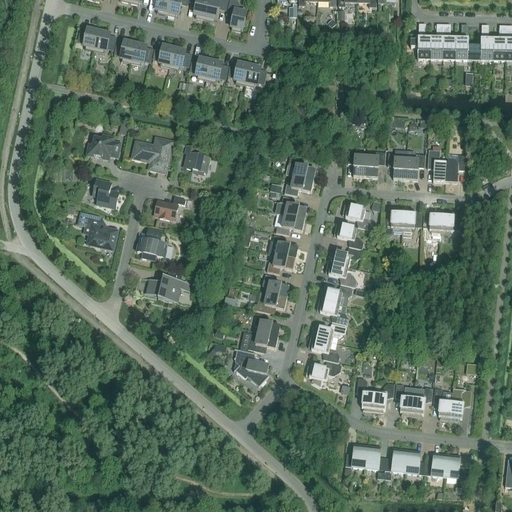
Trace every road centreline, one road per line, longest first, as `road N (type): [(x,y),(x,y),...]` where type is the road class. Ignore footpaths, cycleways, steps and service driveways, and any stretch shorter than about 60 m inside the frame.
road 1 (unclassified): [(110,323),(31,250),(15,216),(15,169),(50,5)]
road 2 (residential): [(50,5),(258,52),(264,0)]
road 3 (residential): [(511,448),(367,430),(284,383)]
road 4 (residential): [(284,383),(327,192)]
road 5 (residential): [(511,181),(472,201),(327,192)]
road 6 (unclassified): [(238,435),(110,323)]
road 7 (residential): [(110,323),(142,186)]
